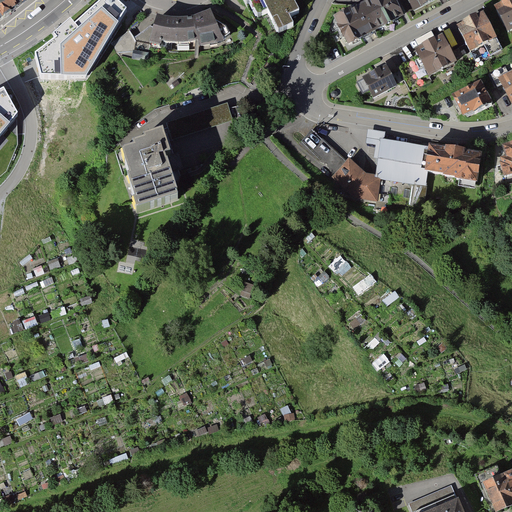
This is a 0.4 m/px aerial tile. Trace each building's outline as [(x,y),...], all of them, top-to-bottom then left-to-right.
[(0,0),(0,20),(2,24),(18,11),(31,0),(0,0)] [(58,39),(34,57),(41,79),(86,78),(127,12),(114,0),(101,0),(75,24),(72,19),(53,34),(58,39)] [(243,0),(247,7),(250,6),(256,18),(267,14),(278,34),(295,26),(290,16),(300,12),(294,0),(243,0)] [(369,0),(362,4),(376,32),(405,17),(395,0),(369,0)] [(408,0),(415,12),(435,0),(408,0)] [(509,33),(511,31),(511,0),(509,0),(496,8),(509,33)] [(362,4),(335,18),(349,47),(376,32),(362,4)] [(175,20),(158,16),(154,27),(151,25),(134,37),(130,30),(111,44),(118,53),(133,51),(148,53),(151,42),(173,43),(197,41),(200,46),(224,40),(210,11),(190,19),(175,20)] [(471,50),(496,36),(483,11),(457,25),(471,50)] [(452,47),(459,45),(452,28),(446,30),(452,47)] [(429,76),(457,61),(442,34),(414,50),(418,57),(399,68),(410,92),(431,82),(429,76)] [(373,98),(398,85),(386,64),(362,77),(363,79),(357,82),(363,94),(370,90),(373,98)] [(511,104),(511,70),(508,72),(506,67),(491,74),(497,88),(503,85),(511,104)] [(492,106),(480,83),(457,95),(469,117),(492,106)] [(0,137),(18,116),(3,88),(0,90),(0,137)] [(228,103),(166,123),(172,140),(233,121),(228,103)] [(136,147),(118,153),(137,213),(179,199),(167,161),(171,159),(162,129),(146,134),(147,138),(135,142),(136,147)] [(311,132),(302,143),(323,159),(331,147),(311,132)] [(365,176),(346,161),(330,181),(351,200),(377,203),(379,182),(425,189),(425,179),(430,150),(376,142),(373,177),(365,176)] [(495,161),(488,163),(494,182),(511,176),(511,143),(492,149),(495,161)] [(481,157),(430,150),(425,179),(477,186),(481,157)] [(343,279),(353,267),(340,256),(330,268),(343,279)] [(370,275),(354,290),(360,297),(377,282),(370,275)] [(387,308),(399,300),(396,294),(383,303),(387,308)] [(380,371),(390,365),(386,359),(376,364),(380,371)] [(475,485),(470,487),(482,511),(495,511),(511,504),(511,493),(502,473),(495,476),(491,468),(471,477),(475,485)] [(416,511),(461,511),(453,491),(415,507),(416,511)]
